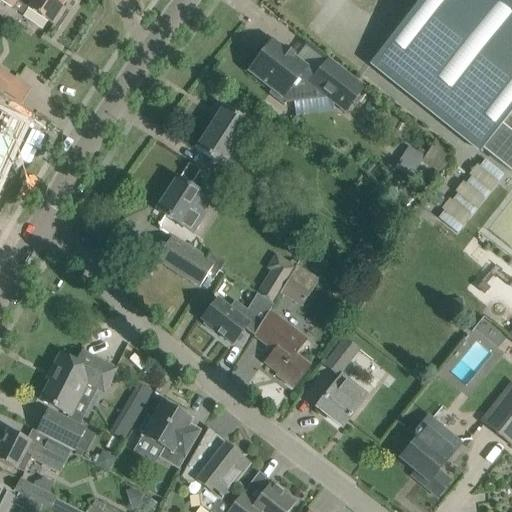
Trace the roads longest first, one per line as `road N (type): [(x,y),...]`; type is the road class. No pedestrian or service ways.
road 1 (residential): [(370,511),(204,378),(40,221)]
road 2 (unclassified): [(40,221),(146,54)]
